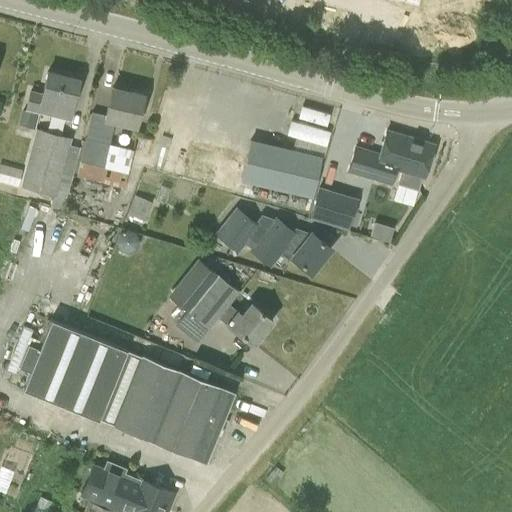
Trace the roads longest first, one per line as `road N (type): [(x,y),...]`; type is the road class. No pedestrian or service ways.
road 1 (unclassified): [(478,114),(467,158),(379,288),(201,511)]
road 2 (tertiary): [(478,114),(383,100),(9,0)]
